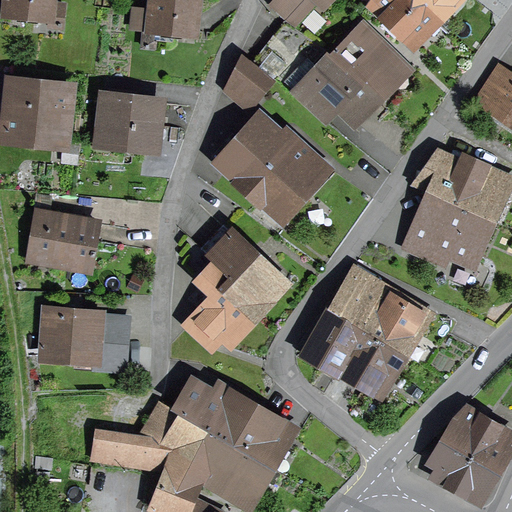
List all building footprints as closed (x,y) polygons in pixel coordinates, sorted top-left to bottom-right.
[(62,28),(64,5),(52,4),(52,0),(6,0),(5,14),(50,19),(49,26),(62,28)] [(173,42),(174,32),(194,34),(197,0),(152,0),(151,11),(133,9),(132,27),(144,29),(142,47),(155,49),(156,40),(173,42)] [(278,0),(273,6),(294,25),(316,0),(278,0)] [(395,28),(412,44),(435,20),(414,0),(371,0),(367,7),(392,31),(395,28)] [(454,0),(414,0),(435,20),(454,0)] [(339,49),(337,47),(331,53),(376,98),(404,68),(384,48),(387,44),(376,34),(372,38),(361,26),(339,49)] [(338,105),(354,121),(376,98),(331,53),(293,90),(324,119),(338,105)] [(272,78),(241,54),(223,90),(245,109),(272,78)] [(497,111),(511,121),(511,73),(499,64),(474,103),(494,116),(497,111)] [(14,86),(9,134),(61,139),(66,92),(14,86)] [(106,97),(101,142),(153,147),(158,102),(106,97)] [(261,201),(281,219),(322,172),(302,154),(308,148),(288,130),(282,137),(259,117),(219,163),(260,203),(261,201)] [(410,186),(428,194),(490,219),(506,181),(484,172),(487,167),(497,172),(498,170),(463,155),(460,160),(435,150),(410,186)] [(449,251),(471,261),(490,219),(428,194),(405,248),(443,265),(449,251)] [(95,256),(96,251),(92,251),(97,223),(38,212),(31,253),(57,257),(56,264),(89,270),(92,255),(95,256)] [(223,226),(201,249),(232,277),(224,286),(253,314),(283,282),(223,226)] [(223,333),(229,339),(253,314),(224,286),(232,277),(216,262),(207,271),(202,266),(193,276),(214,295),(187,326),(211,347),(223,333)] [(424,315),(350,271),(324,306),(342,317),(363,328),(401,352),(424,315)] [(338,371),(338,370),(363,328),(342,317),(328,309),(305,352),(338,371)] [(95,359),(94,368),(123,370),(127,318),(47,312),(44,355),(95,359)] [(338,371),(376,392),(401,352),(363,328),(338,370),(338,371)] [(194,383),(178,411),(203,426),(269,465),(291,429),(221,387),(216,396),(194,383)] [(223,489),(247,503),(269,465),(167,405),(162,402),(141,439),(98,432),(93,459),(166,471),(195,482),(201,485),(202,482),(223,489)] [(465,407),(456,416),(442,439),(494,471),(506,451),(502,449),(511,433),(465,407)] [(439,481),(477,501),(494,471),(442,439),(431,460),(446,467),(439,481)] [(195,482),(166,471),(158,491),(154,490),(148,504),(161,509),(167,511),(183,511),(189,498),(191,494),(195,482)] [(219,511),(189,498),(183,511),(167,511),(161,509),(160,511),(219,511)]
